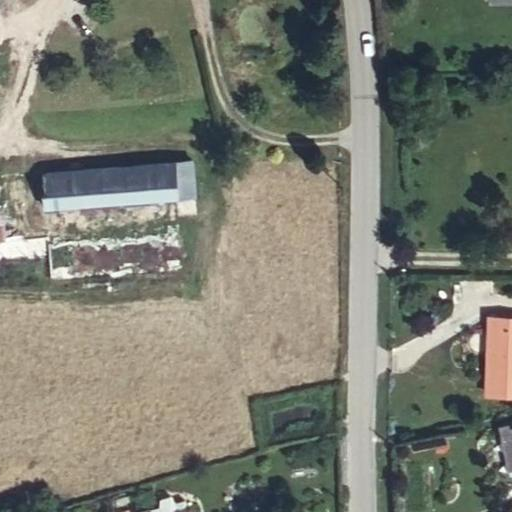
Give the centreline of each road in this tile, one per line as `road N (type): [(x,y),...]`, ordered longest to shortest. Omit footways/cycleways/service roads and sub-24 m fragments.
road 1 (tertiary): [(336,0),(354,78),(360,511)]
road 2 (unknown): [(357,268),(511,270)]
